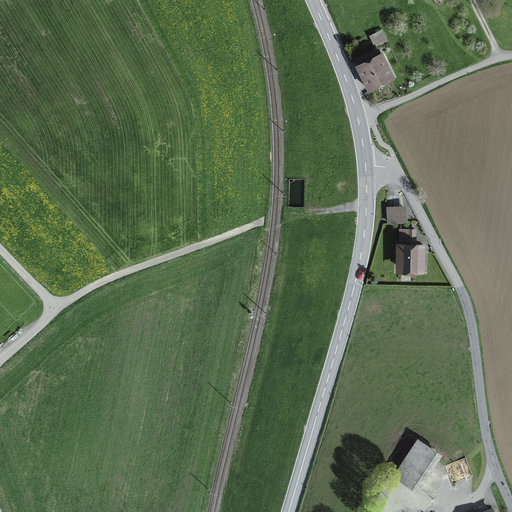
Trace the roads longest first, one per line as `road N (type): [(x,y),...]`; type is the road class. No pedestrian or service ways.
road 1 (unclassified): [(367,167),(404,181),(461,288),(486,435),(511,504)]
road 2 (secondary): [(291,511),(359,274),(367,167)]
road 3 (secondary): [(367,167),(353,97),(313,0)]
road 4 (track): [(359,118),(511,56)]
